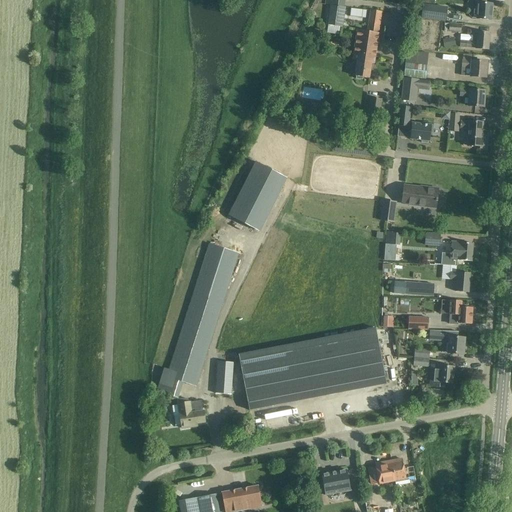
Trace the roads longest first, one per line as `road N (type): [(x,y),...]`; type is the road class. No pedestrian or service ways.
road 1 (unclassified): [(98,511),(120,0)]
road 2 (unclassified): [(144,482),(169,467),(484,409)]
road 3 (residential): [(501,166),(387,151),(402,12)]
road 4 (residential): [(484,409),(501,166)]
road 5 (residential): [(501,166),(511,23)]
road 6 (secondary): [(501,406),(511,272)]
